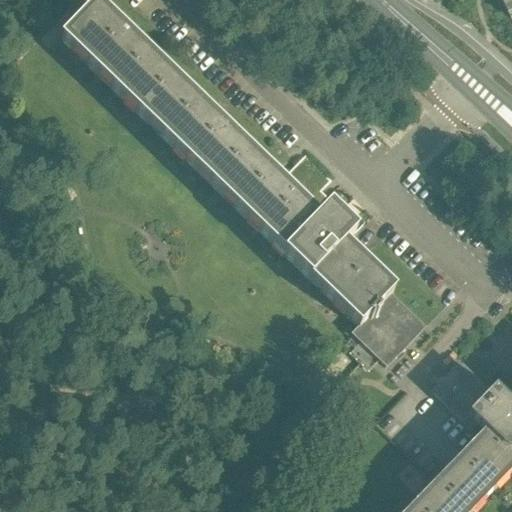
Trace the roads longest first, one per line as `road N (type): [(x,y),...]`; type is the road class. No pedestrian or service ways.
road 1 (residential): [(377,184),(317,138),(174,0)]
road 2 (residential): [(485,289),(377,184)]
road 3 (residential): [(377,184),(473,86)]
road 4 (secondary): [(473,86),(380,0)]
